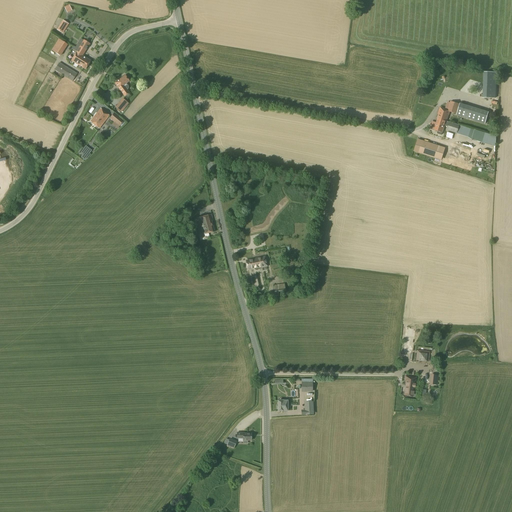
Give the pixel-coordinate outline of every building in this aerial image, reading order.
[(64,7),(67,13),(72,10),(69,5),(64,7)] [(57,30),(63,33),(69,24),(63,20),(57,30)] [(59,39),(52,50),(61,55),(68,44),(59,39)] [(83,56),(88,47),(90,44),(84,40),(83,40),(81,39),(75,47),(74,46),(72,49),(76,52),(83,56)] [(76,52),(71,61),(86,70),(91,61),(83,56),(76,52)] [(77,74),(59,63),(54,70),(72,81),(77,74)] [(485,71),(480,101),(492,103),(494,94),(492,93),(496,70),(489,69),(486,69),(486,71),(485,71)] [(129,87),(126,84),(129,82),(125,76),(114,83),(119,89),(125,97),(130,93),(127,90),(128,89),(129,87)] [(471,88),(471,83),(458,83),(458,91),(467,91),(467,88),(471,88)] [(123,98),(115,108),(121,113),(129,103),(123,98)] [(94,111),(98,105),(92,101),(88,107),(94,111)] [(439,115),(438,119),(446,122),(449,112),(456,114),(457,114),(460,104),(450,101),(448,110),(440,108),(438,114),(439,115)] [(489,112),(460,103),(460,104),(457,114),(456,115),(485,124),(489,112)] [(100,109),(90,122),(99,129),(109,116),(100,109)] [(114,113),(110,118),(115,123),(113,125),(118,129),(124,121),(114,113)] [(447,130),(457,133),(459,126),(450,123),(446,122),(438,119),(434,131),(438,132),(437,134),(442,135),(442,133),(444,126),(448,127),(447,130)] [(465,135),(473,138),(475,130),(467,128),(465,135)] [(496,137),(475,130),(473,138),(472,140),(495,147),(496,137)] [(419,144),(416,153),(436,160),(439,150),(419,144)] [(79,153),(82,156),(81,158),(85,161),(91,155),(89,153),(92,151),(90,149),(87,147),(85,145),(79,153)] [(3,160),(4,167),(11,166),(10,158),(16,157),(16,154),(7,156),(6,153),(0,154),(0,155),(1,161),(3,160)] [(12,184),(13,178),(7,176),(3,189),(5,190),(8,182),(12,184)] [(211,214),(199,218),(194,219),(196,228),(201,227),(203,235),(215,232),(212,221),(213,221),(211,214)] [(259,268),(267,266),(265,256),(255,258),(256,260),(246,262),(248,270),(254,269),(255,270),(256,270),(257,270),(258,270),(259,269),(259,268)] [(274,285),(275,295),(286,293),(284,284),(274,285)] [(428,362),(429,355),(417,353),(416,361),(428,362)] [(416,393),(413,392),(414,382),(415,382),(416,377),(405,376),(405,381),(406,381),(404,395),(413,396),(416,396),(416,393)] [(312,392),(312,382),(301,382),(301,392),(312,392)] [(278,401),(278,405),(277,406),(277,408),(278,409),(278,411),(283,411),(283,410),(287,410),(287,401),(283,401),(278,401)] [(251,433),(243,433),(243,432),(237,432),(237,439),(243,439),(243,440),(243,443),(244,444),(247,444),(248,443),(248,441),(251,441),(251,433)] [(237,441),(229,439),(226,446),(234,449),(237,441)]
